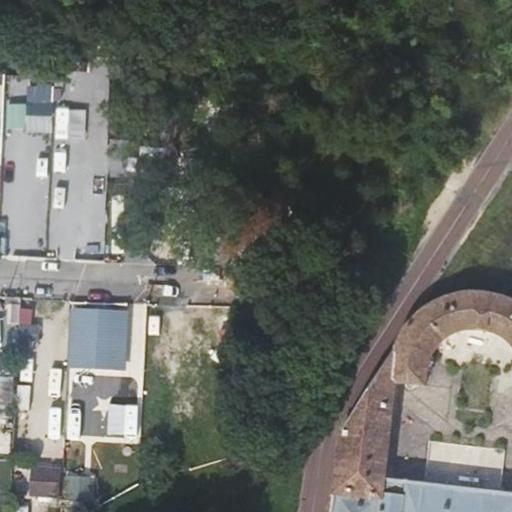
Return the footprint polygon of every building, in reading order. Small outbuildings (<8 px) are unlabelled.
[(29,86),(29,130),(55,130),(54,86),(29,86)] [(332,511),(511,511),(511,494),(384,479),(396,382),(425,385),(428,368),(433,355),(444,342),(454,336),(465,332),(477,331),(491,333),(504,339),(511,346),(511,299),(507,297),(493,293),(474,291),(454,294),(438,300),(423,309),(411,319),(402,332),(397,341),(395,351),(342,432),(333,495),(335,495),(332,511)] [(129,370),(133,306),(74,303),(70,367),(129,370)] [(21,305),(13,305),(12,324),(20,324),(20,315),(21,307),(21,305)] [(20,324),(20,328),(30,328),(31,307),(21,307),(20,315),(20,324)] [(344,331),(354,331),(355,312),(345,312),(344,331)] [(31,329),(22,329),(22,341),(31,342),(31,329)] [(38,466),(38,473),(37,491),(51,492),(62,492),(63,467),(38,466)] [(66,500),(98,501),(99,474),(67,473),(66,500)]
